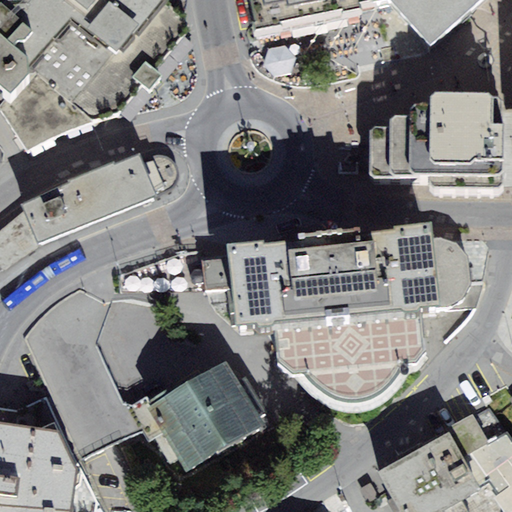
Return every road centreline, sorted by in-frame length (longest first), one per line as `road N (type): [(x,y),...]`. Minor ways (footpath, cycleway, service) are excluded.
road 1 (residential): [(480,338),(405,423),(280,511)]
road 2 (tertiary): [(0,324),(72,265),(200,214),(225,196)]
road 3 (residential): [(287,123),(469,66),(511,10)]
road 4 (secondary): [(511,215),(348,210),(288,182)]
road 5 (tertiary): [(201,141),(151,134),(72,159),(0,201)]
